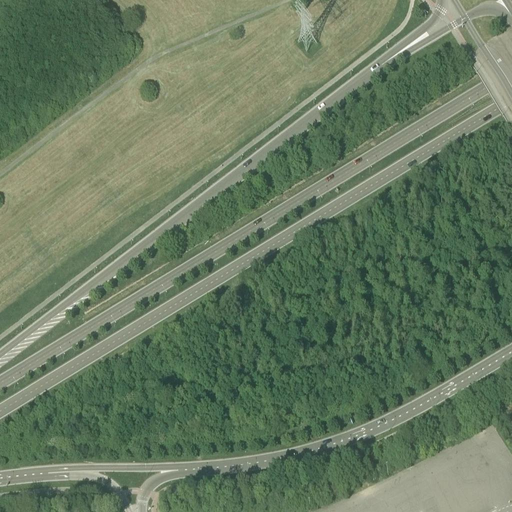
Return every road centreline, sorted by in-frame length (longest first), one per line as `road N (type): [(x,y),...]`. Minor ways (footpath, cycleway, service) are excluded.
road 1 (primary): [(511,72),(0,383)]
road 2 (primary): [(0,411),(511,100)]
road 3 (primary): [(414,41),(0,356)]
road 4 (primary): [(181,467),(270,460),(329,445),(412,410),(511,351)]
road 5 (primary): [(48,470),(181,467)]
